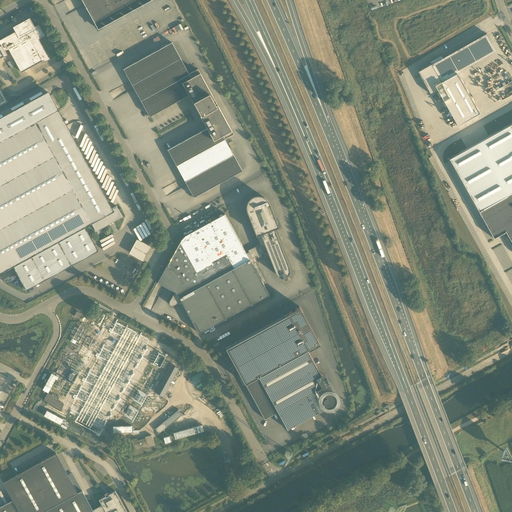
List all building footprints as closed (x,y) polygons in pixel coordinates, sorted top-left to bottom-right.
[(81,0),(98,29),(151,0),(81,0)] [(17,30),(0,39),(0,57),(4,55),(5,56),(7,54),(5,51),(8,49),(21,72),(43,60),(45,62),(49,59),(38,38),(44,35),(38,26),(34,28),(29,19),(19,25),(19,27),(17,29),(17,30)] [(457,126),(479,114),(456,74),(470,67),(460,49),(486,34),(495,52),(496,52),(486,34),(436,62),(436,61),(424,68),(417,72),(420,77),(419,78),(420,80),(422,80),(423,83),(430,95),(437,91),(457,126)] [(126,75),(130,81),(138,96),(137,97),(140,102),(141,101),(146,111),(145,112),(148,117),(149,116),(149,117),(189,95),(196,109),(197,109),(198,110),(197,110),(198,112),(215,102),(214,101),(213,100),(214,99),(198,69),(189,74),(172,43),(123,69),(124,70),(122,70),(125,76),(126,75)] [(0,119),(0,272),(91,223),(96,231),(122,217),(116,206),(112,208),(66,126),(48,92),(0,119)] [(179,171),(187,185),(191,192),(189,192),(192,198),(194,197),(242,171),(225,139),(234,134),(217,104),(216,105),(215,104),(216,103),(215,102),(198,112),(199,113),(199,112),(200,114),(199,114),(207,128),(168,150),(167,151),(169,156),(171,156),(176,165),(175,166),(178,171),(179,171)] [(511,192),(479,211),(494,238),(507,231),(511,240),(511,192)] [(247,209),(247,211),(260,244),(248,251),(248,252),(246,253),(225,214),(185,236),(181,240),(157,282),(176,293),(175,294),(174,293),(170,301),(169,301),(169,302),(169,303),(170,304),(171,305),(172,306),(173,306),(174,306),(174,305),(180,302),(179,301),(181,300),(199,333),(225,319),(226,319),(225,319),(251,304),(252,305),(252,304),(269,294),(252,264),(255,262),(252,258),(258,255),(259,257),(261,256),(260,254),(267,250),(276,273),(277,275),(279,277),(281,277),(284,277),(284,279),(284,280),(288,279),(287,278),(286,276),(288,275),(289,273),(289,270),(289,268),(274,229),(278,227),(269,203),(267,201),(266,199),(263,197),(261,196),(259,196),(258,196),(256,196),(255,196),(254,196),(253,197),(252,197),(251,198),(250,199),(249,200),(248,201),(247,203),(246,206),(247,209)] [(265,419),(278,412),(287,429),(287,430),(327,408),(329,408),(331,408),(332,407),(335,405),(336,403),(336,400),(336,398),(335,397),(334,395),(333,394),(332,394),(331,394),(307,350),(308,349),(309,350),(320,344),(299,307),(288,313),(289,314),(226,348),(246,384),(265,419)] [(161,354),(156,365),(160,367),(165,357),(161,354)] [(178,368),(171,365),(156,393),(164,397),(169,386),(168,386),(178,368)] [(202,371),(191,377),(195,385),(206,379),(202,371)] [(50,394),(46,401),(50,402),(49,404),(63,412),(66,405),(60,401),(61,398),(54,394),(54,395),(50,394)] [(159,434),(182,414),(179,410),(155,429),(159,434)] [(151,435),(145,437),(145,438),(137,441),(137,438),(131,440),(134,450),(153,446),(152,443),(153,443),(151,435)] [(0,511),(126,511),(115,491),(108,494),(109,495),(106,497),(106,496),(99,500),(102,505),(93,510),(82,490),(78,493),(56,453),(3,482),(13,500),(0,506),(0,511)]
